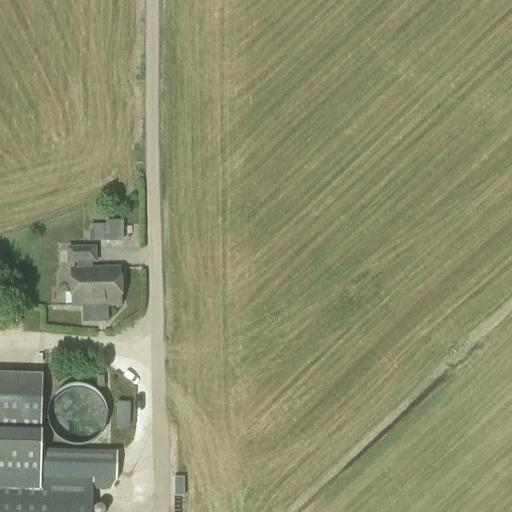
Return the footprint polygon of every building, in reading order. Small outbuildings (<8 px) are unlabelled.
[(95,220),(94,240),(128,240),(129,221),(95,220)] [(90,270),(90,262),(93,262),(93,249),(67,250),(67,263),(76,263),(76,271),(70,271),(71,307),(119,306),(118,270),(90,270)] [(39,439),(41,378),(0,376),(0,511),(91,511),(93,479),(39,477),(39,439)] [(76,445),(81,445),(86,444),(91,442),(95,439),(99,436),(102,432),(105,428),(106,423),(107,418),(107,413),(106,408),(104,403),(102,398),(98,394),(95,391),(90,389),(85,387),(81,386),(76,386),(71,386),(66,388),(61,390),(57,393),(54,397),(51,401),(49,406),(48,411),(47,416),(48,421),(49,426),(51,430),(54,434),(58,438),(62,441),(66,443),(71,445),(76,445)] [(129,428),(130,404),(116,404),(116,428),(129,428)]
